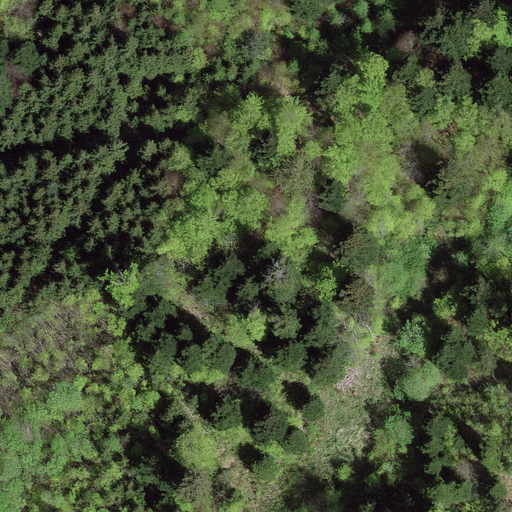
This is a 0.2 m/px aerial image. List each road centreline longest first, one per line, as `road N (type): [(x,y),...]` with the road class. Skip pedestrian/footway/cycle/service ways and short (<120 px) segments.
road 1 (track): [(0,167),(229,119),(459,9),(500,0)]
road 2 (track): [(296,511),(372,415),(401,337),(435,282),(511,231)]
